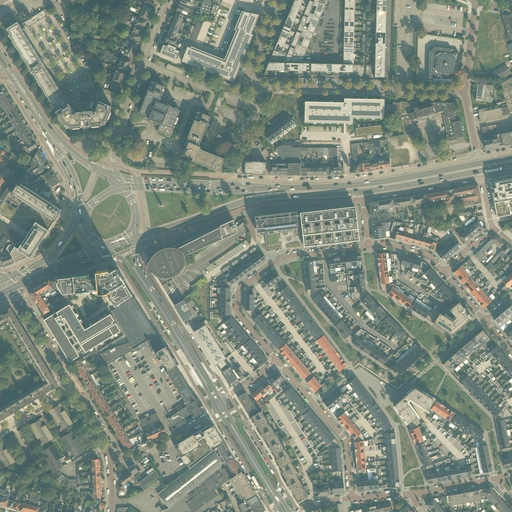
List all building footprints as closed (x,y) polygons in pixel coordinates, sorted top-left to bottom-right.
[(300,0),(294,0),(293,4),(306,9),(307,7),(308,3),(300,0)] [(309,0),(308,3),(307,7),(308,8),(311,9),(313,6),(316,7),(315,11),(318,12),(319,8),(323,10),(325,6),(314,1),(311,0),(310,0),(309,0)] [(206,3),(203,2),(200,11),(216,15),(219,7),(212,5),(212,4),(206,3)] [(293,4),(290,11),(303,16),(303,15),(306,9),(293,4)] [(137,9),(149,14),(152,8),(144,5),(143,8),(138,6),(137,9)] [(179,5),(176,12),(181,14),(182,12),(183,11),(188,13),(188,12),(190,13),(192,10),(189,9),(179,5)] [(306,9),(303,15),(304,16),(308,17),(318,21),(320,17),(316,16),(318,12),(315,11),(313,14),(310,13),(311,9),(308,8),(307,7),(306,9)] [(41,12),(44,10),(24,23),(25,23),(28,28),(47,16),(46,13),(42,15),(41,12)] [(136,10),(135,13),(140,15),(139,17),(142,19),(147,20),(149,15),(149,14),(145,12),(142,11),(141,12),(136,10)] [(290,11),(287,17),(300,22),(303,16),(290,11)] [(184,57),(182,60),(223,76),(222,77),(224,78),(223,78),(224,78),(227,80),(228,80),(232,81),(234,75),(236,76),(235,74),(236,71),(238,71),(239,70),(237,69),(251,34),(249,33),(257,15),(259,15),(259,16),(259,15),(242,12),(241,12),(242,12),(243,12),(236,29),(238,30),(225,62),(192,49),(188,47),(187,47),(187,48),(186,52),(185,52),(184,57),(184,56),(183,57),(184,57)] [(177,13),(174,19),(184,23),(185,21),(186,20),(189,21),(190,18),(188,18),(177,13)] [(300,22),(300,23),(301,23),(304,25),(305,25),(306,21),(310,23),(308,26),(311,27),(313,24),(317,26),(318,21),(308,17),(304,16),(303,15),(300,22)] [(509,41),(511,39),(511,29),(510,16),(501,15),(509,41)] [(130,22),(139,26),(144,28),(144,27),(145,27),(146,25),(145,25),(147,21),(133,16),(130,22)] [(287,17),(285,23),(298,29),(300,23),(300,22),(287,17)] [(118,18),(117,21),(129,26),(130,23),(130,22),(118,18)] [(174,19),(172,24),(180,27),(182,28),(184,23),(174,19)] [(202,27),(204,20),(199,19),(196,25),(202,27)] [(57,111),(58,113),(59,116),(58,116),(64,126),(64,125),(65,125),(67,127),(70,127),(70,129),(81,128),(81,126),(83,126),(83,124),(88,124),(88,125),(90,125),(90,127),(101,126),(101,124),(104,124),(105,121),(107,122),(111,111),(109,111),(111,106),(98,101),(95,109),(93,111),(76,112),(73,111),(65,98),(18,23),(14,25),(13,24),(8,28),(7,29),(11,37),(10,38),(13,41),(15,45),(18,48),(17,49),(20,52),(22,56),(25,60),(24,60),(27,64),(29,68),(30,67),(34,73),(33,74),(36,78),(38,82),(38,81),(41,85),(40,86),(43,89),(45,93),(48,96),(47,97),(50,100),(52,104),(53,103),(55,107),(57,108),(58,110),(57,111)] [(133,31),(137,33),(141,35),(142,34),(143,34),(143,32),(143,31),(144,29),(130,23),(129,26),(134,28),(133,31)] [(285,23),(282,30),(295,35),(297,31),(298,29),(285,23)] [(298,29),(297,31),(298,31),(302,33),(312,37),(314,33),(310,31),(311,27),(308,26),(307,30),(303,28),(305,25),(304,25),(301,23),(300,23),(298,29)] [(172,24),(170,30),(178,33),(180,27),(172,24)] [(170,30),(168,35),(168,36),(175,39),(178,39),(180,34),(178,33),(170,30)] [(282,30),(279,36),(292,42),(294,38),(295,35),(282,30)] [(127,34),(126,36),(131,38),(134,39),(139,41),(140,41),(141,39),(140,38),(141,36),(136,34),(128,31),(127,34)] [(295,35),(294,38),(295,39),(298,40),(300,37),(304,38),(302,42),(305,43),(306,39),(310,41),(312,37),(302,33),(298,31),(297,31),(295,35)] [(168,36),(168,35),(167,35),(166,39),(165,39),(164,41),(165,41),(165,42),(167,43),(176,47),(179,48),(181,47),(181,45),(181,44),(176,42),(178,39),(175,39),(168,36)] [(279,36),(277,43),(290,48),(291,46),(292,42),(279,36)] [(292,42),(291,46),(292,47),(306,52),(307,48),(303,47),(305,43),(302,42),(298,40),(295,39),(294,38),(292,42)] [(124,40),(123,42),(136,47),(138,42),(131,39),(130,42),(124,40)] [(123,45),(122,48),(125,49),(134,52),(136,47),(123,42),(123,45)] [(164,43),(161,51),(165,52),(164,55),(168,56),(172,58),(173,56),(177,58),(177,57),(177,56),(178,54),(178,55),(178,54),(179,52),(179,51),(179,52),(176,50),(175,50),(176,48),(176,47),(167,43),(167,44),(166,44),(165,44),(165,43),(164,43)] [(277,43),(274,49),(279,51),(281,52),(287,54),(290,48),(277,43)] [(287,54),(284,63),(285,63),(291,63),(298,63),(301,63),(302,60),(298,59),(300,55),(304,57),(306,52),(292,47),(291,46),(290,48),(287,54)] [(121,47),(120,50),(122,51),(121,54),(124,55),(128,56),(132,58),(134,52),(125,49),(122,48),(121,47)] [(428,74),(428,79),(433,79),(448,79),(453,79),(454,72),(455,67),(456,66),(456,65),(457,65),(457,64),(456,64),(456,63),(455,63),(456,58),(457,50),(452,49),(435,47),(429,52),(428,74)] [(274,50),(269,62),(277,63),(284,63),(287,54),(281,52),(279,51),(278,52),(274,50)] [(105,51),(104,57),(108,58),(107,60),(115,63),(115,62),(118,63),(116,67),(118,68),(122,69),(127,71),(131,62),(126,60),(122,58),(121,59),(117,58),(111,55),(111,52),(105,51)] [(276,71),(277,71),(277,63),(269,62),(264,75),(275,75),(276,71)] [(168,64),(166,69),(176,73),(182,75),(183,72),(183,71),(183,70),(178,68),(168,64)] [(353,65),(353,77),(364,77),(364,65),(353,65)] [(365,77),(375,77),(375,71),(375,65),(366,65),(365,77)] [(510,72),(508,69),(506,65),(490,74),(494,81),(510,72)] [(113,80),(117,82),(122,84),(126,74),(117,70),(116,73),(109,71),(107,76),(113,78),(113,80)] [(511,77),(499,84),(506,104),(501,105),(502,108),(483,111),(483,109),(477,110),(480,123),(510,117),(508,112),(511,110),(511,77)] [(150,86),(150,87),(139,113),(149,117),(149,119),(150,120),(150,121),(150,122),(150,123),(150,124),(150,125),(151,125),(151,126),(152,126),(152,127),(153,127),(154,127),(155,128),(156,128),(157,127),(158,127),(159,126),(159,127),(157,131),(164,134),(165,134),(165,135),(166,135),(166,136),(167,136),(168,136),(169,136),(170,136),(170,135),(171,135),(171,134),(171,133),(171,132),(171,131),(173,128),(174,128),(175,127),(174,126),(180,111),(158,102),(160,96),(161,96),(162,96),(162,95),(162,94),(161,93),(164,87),(157,84),(156,84),(156,83),(155,83),(155,82),(154,82),(153,82),(152,82),(151,83),(150,83),(150,84),(150,85),(150,86)] [(481,101),(485,102),(491,103),(491,98),(492,98),(492,97),(493,86),(477,84),(478,84),(476,95),(475,101),(476,100),(481,101)] [(0,111),(2,110),(10,104),(9,102),(9,101),(8,100),(7,99),(0,103),(0,105),(1,107),(0,107),(0,111)] [(305,102),(304,122),(344,123),(346,123),(348,123),(352,123),(352,118),(383,118),(384,100),(352,99),(349,99),(348,99),(345,99),(344,99),(344,102),(344,103),(305,102)] [(446,135),(447,142),(457,140),(456,138),(463,136),(460,121),(456,122),(454,116),(455,116),(452,103),(430,103),(430,104),(418,107),(416,102),(400,102),(400,103),(392,103),(392,105),(385,105),(385,112),(391,112),(391,116),(397,116),(397,115),(400,115),(399,118),(404,133),(413,130),(410,121),(417,119),(417,118),(419,117),(420,118),(434,114),(434,113),(442,112),(446,135)] [(6,115),(14,110),(12,107),(12,106),(11,105),(10,104),(2,110),(4,112),(1,114),(3,117),(6,115)] [(6,116),(3,117),(5,120),(8,118),(8,119),(9,121),(10,121),(18,116),(17,115),(18,115),(16,113),(15,112),(14,110),(6,115),(6,116)] [(191,157),(190,157),(193,158),(192,161),(209,167),(209,168),(209,169),(210,169),(211,169),(211,168),(214,169),(215,170),(216,171),(217,171),(218,171),(219,171),(220,171),(220,170),(221,169),(221,168),(221,167),(221,166),(224,159),(200,149),(200,148),(200,147),(199,146),(206,126),(207,126),(208,126),(208,125),(208,124),(208,123),(210,117),(203,114),(202,113),(201,113),(200,112),(199,112),(198,112),(197,113),(196,114),(196,115),(196,116),(196,117),(185,144),(187,145),(186,148),(187,148),(186,148),(186,149),(185,149),(185,150),(184,150),(184,151),(184,152),(184,153),(184,154),(185,155),(185,156),(186,156),(187,157),(188,157),(189,157),(190,156),(191,157)] [(10,121),(6,123),(8,125),(11,123),(13,126),(21,121),(20,120),(21,119),(20,118),(19,118),(18,116),(10,121)] [(288,116),(284,119),(290,127),(294,124),(295,124),(288,116)] [(284,119),(280,122),(286,130),(290,127),(284,119)] [(21,121),(13,126),(15,129),(13,130),(15,132),(24,126),(23,124),(23,123),(22,121),(21,121)] [(280,122),(276,125),(282,133),(286,130),(280,122)] [(276,125),(272,128),(278,136),(282,133),(276,125)] [(382,125),(355,129),(356,132),(356,133),(356,136),(377,134),(383,133),(382,125)] [(495,125),(488,126),(492,148),(499,147),(499,146),(497,138),(497,135),(493,136),(492,131),(492,128),(495,127),(495,125)] [(24,126),(15,132),(15,133),(16,134),(18,133),(20,136),(27,131),(27,130),(26,128),(25,128),(24,126)] [(488,126),(481,128),(484,141),(482,141),(483,146),(485,146),(485,150),(492,148),(488,126)] [(272,127),(267,130),(274,139),(278,136),(272,128),(272,127)] [(263,133),(263,134),(270,143),(270,142),(274,139),(267,130),(263,134),(263,133)] [(19,143),(20,143),(30,136),(29,134),(29,133),(28,132),(27,131),(20,136),(18,137),(20,140),(18,141),(19,143)] [(511,131),(497,135),(497,138),(499,146),(503,146),(503,145),(506,145),(507,145),(507,144),(510,144),(511,144),(510,144),(511,143),(511,131)] [(407,135),(398,136),(399,146),(402,146),(402,142),(408,141),(407,135)] [(23,144),(25,147),(34,141),(33,141),(34,140),(33,138),(32,138),(30,136),(20,143),(22,145),(23,144)] [(34,141),(25,147),(21,149),(23,152),(26,150),(28,152),(33,149),(37,147),(37,146),(37,145),(36,144),(35,143),(34,141)] [(374,141),(368,142),(369,151),(373,151),(374,160),(370,161),(371,162),(372,171),(379,170),(378,163),(377,161),(375,148),(374,141)] [(291,146),(281,145),(276,149),(282,160),(289,160),(289,164),(289,165),(290,175),(296,175),(301,175),(300,168),(301,167),(301,162),(301,155),(301,148),(292,148),(291,146)] [(381,147),(375,148),(377,161),(378,163),(379,170),(385,169),(383,159),(383,156),(381,147)] [(39,150),(30,164),(32,166),(31,167),(34,171),(36,170),(38,169),(38,168),(46,162),(39,150)] [(27,155),(23,158),(28,163),(29,162),(32,158),(27,155)] [(6,156),(2,163),(6,166),(12,157),(10,156),(8,157),(6,156)] [(237,160),(236,173),(244,174),(244,173),(250,174),(250,173),(265,174),(266,162),(251,161),(251,162),(248,162),(248,161),(237,160)] [(270,175),(273,175),(278,175),(278,161),(270,161),(270,175)] [(19,182),(28,187),(32,185),(30,182),(29,181),(35,177),(41,173),(50,167),(47,162),(46,163),(46,162),(38,168),(38,169),(36,170),(19,182)] [(6,167),(3,172),(10,177),(11,175),(13,176),(15,173),(6,167)] [(40,181),(42,184),(55,176),(51,169),(34,180),(35,183),(34,183),(35,184),(40,181)] [(3,172),(0,175),(0,176),(9,182),(10,180),(9,179),(10,177),(3,172)] [(0,176),(0,183),(4,186),(5,184),(7,185),(9,182),(0,176)] [(55,176),(42,184),(39,187),(38,185),(34,187),(35,189),(35,190),(39,193),(40,191),(52,192),(52,188),(60,183),(55,176)] [(492,182),(490,183),(491,189),(492,188),(493,193),(492,193),(497,218),(511,215),(510,215),(510,214),(509,207),(507,207),(506,201),(508,200),(509,200),(511,199),(511,178),(506,179),(501,180),(500,181),(496,181),(492,182)] [(0,230),(11,240),(13,244),(8,246),(6,249),(8,252),(8,255),(10,254),(11,254),(14,263),(26,259),(28,256),(30,258),(39,244),(40,242),(60,212),(18,184),(11,194),(9,192),(16,181),(13,179),(0,198),(0,230)] [(481,203),(480,198),(478,185),(452,190),(452,189),(451,190),(448,191),(448,190),(446,191),(425,195),(427,209),(473,200),(474,204),(481,203)] [(418,195),(412,197),(413,202),(413,205),(416,204),(417,210),(419,209),(421,209),(418,195)] [(399,199),(393,200),(394,208),(397,207),(397,212),(401,212),(399,199)] [(392,200),(385,201),(388,219),(391,218),(390,213),(393,212),(393,210),(392,205),(392,200)] [(385,201),(378,202),(380,209),(381,209),(384,209),(385,213),(383,213),(384,220),(387,219),(388,219),(385,201)] [(369,204),(371,218),(376,218),(375,212),(376,212),(376,210),(379,209),(378,202),(370,203),(369,204)] [(355,207),(345,208),(340,208),(338,209),(332,209),(330,209),(325,210),(323,210),(317,211),(315,211),(310,212),(308,212),(302,213),(300,213),(296,213),(296,211),(263,215),(255,216),(255,220),(256,229),(257,229),(257,233),(265,232),(298,228),(301,227),(304,245),(304,247),(309,247),(354,241),(359,241),(359,239),(355,208),(355,207)] [(441,223),(441,225),(449,227),(451,219),(449,218),(447,224),(441,223)] [(478,232),(483,228),(475,219),(470,223),(478,232)] [(171,276),(171,274),(178,270),(182,265),(183,263),(182,262),(182,257),(215,242),(219,241),(237,233),(236,224),(235,224),(235,225),(234,225),(233,220),(232,220),(218,227),(212,229),(202,234),(198,234),(199,235),(197,236),(193,236),(194,237),(192,238),(188,238),(189,239),(169,248),(145,259),(150,266),(150,268),(149,272),(152,270),(167,295),(169,292),(171,291),(172,292),(174,290),(178,286),(171,276)] [(469,221),(464,224),(465,226),(466,226),(474,236),(478,232),(470,223),(469,221)] [(378,227),(372,227),(373,233),(385,232),(389,231),(388,223),(384,223),(378,224),(378,227)] [(474,236),(466,226),(465,226),(461,229),(469,239),(474,236)] [(391,238),(396,240),(397,235),(398,235),(399,230),(399,229),(397,228),(396,231),(393,231),(391,238)] [(456,233),(457,233),(465,243),(469,239),(461,229),(456,233)] [(396,239),(403,241),(405,232),(399,230),(398,235),(397,235),(396,240),(396,239)] [(403,241),(409,243),(412,234),(405,232),(403,241)] [(409,243),(416,244),(418,236),(412,234),(409,243)] [(493,243),(495,244),(498,247),(497,248),(498,249),(500,247),(504,243),(495,235),(490,240),(480,251),(474,255),(479,261),(485,256),(483,254),(493,243)] [(416,244),(423,246),(425,238),(418,236),(416,244)] [(425,238),(423,246),(429,248),(430,244),(432,240),(425,238)] [(455,239),(437,254),(443,261),(461,247),(455,239)] [(235,255),(235,256),(250,247),(247,242),(217,258),(219,263),(228,258),(230,261),(232,260),(231,258),(235,255)] [(501,251),(497,255),(500,257),(500,256),(502,258),(505,255),(507,253),(510,249),(506,245),(503,249),(501,251)] [(6,253),(1,250),(0,252),(0,266),(1,267),(3,267),(13,263),(12,259),(11,257),(10,254),(8,255),(8,252),(6,253)] [(261,252),(257,255),(262,263),(266,260),(261,252)] [(257,255),(252,259),(258,266),(262,263),(257,255)] [(407,266),(409,258),(403,257),(401,264),(407,266)] [(412,268),(415,260),(409,258),(407,266),(412,268)] [(252,259),(248,262),(253,269),(258,266),(252,259)] [(463,265),(466,268),(466,269),(467,269),(473,263),(472,263),(470,261),(471,260),(470,259),(463,265)] [(418,269),(421,262),(415,260),(412,268),(418,269)] [(248,262),(244,265),(249,273),(253,269),(248,262)] [(424,274),(430,269),(425,263),(421,262),(418,269),(420,270),(424,274)] [(490,262),(485,268),(488,271),(489,271),(489,272),(493,268),(494,267),(493,266),(490,262)] [(244,265),(239,269),(245,276),(249,273),(244,265)] [(454,273),(457,277),(464,271),(466,269),(466,268),(463,265),(453,273),(454,274),(454,273)] [(46,319),(44,320),(48,327),(57,341),(64,352),(65,354),(70,362),(79,356),(85,352),(120,331),(110,314),(109,312),(111,311),(117,307),(133,298),(132,296),(132,295),(125,283),(124,282),(125,281),(124,279),(124,278),(121,274),(118,269),(117,267),(116,268),(109,272),(109,270),(107,270),(106,270),(105,270),(103,270),(96,271),(96,274),(97,276),(97,278),(90,279),(89,274),(73,276),(73,277),(71,277),(58,278),(58,279),(56,279),(56,278),(57,288),(61,294),(66,303),(68,306),(64,308),(62,309),(58,312),(56,313),(52,315),(50,316),(46,319)] [(239,269),(235,272),(240,279),(245,276),(239,269)] [(428,279),(434,273),(430,269),(424,274),(428,279)] [(457,277),(460,281),(467,275),(470,272),(467,269),(466,269),(464,271),(457,277)] [(275,271),(271,275),(277,282),(281,279),(275,271)] [(235,272),(231,275),(236,282),(240,279),(235,272)] [(431,283),(438,278),(434,273),(428,279),(431,283)] [(231,275),(226,278),(232,286),(236,282),(231,275)] [(271,275),(267,278),(273,285),(277,282),(271,275)] [(460,281),(463,285),(471,278),(467,275),(460,281)] [(505,285),(507,287),(507,288),(511,283),(510,281),(507,277),(502,281),(505,285)] [(49,279),(28,292),(35,304),(37,302),(38,302),(45,298),(46,298),(46,297),(50,294),(52,297),(49,298),(56,309),(66,303),(61,294),(57,288),(56,278),(50,282),(49,279)] [(226,278),(221,283),(221,288),(230,288),(230,287),(232,286),(226,278)] [(267,278),(263,281),(268,288),(273,285),(267,278)] [(438,278),(431,283),(435,288),(442,283),(438,278)] [(463,285),(467,289),(474,282),(471,278),(463,285)] [(474,282),(467,289),(470,292),(477,286),(479,284),(476,281),(474,282)] [(385,284),(385,283),(381,284),(381,285),(382,291),(388,295),(392,288),(394,285),(393,284),(389,284),(387,288),(386,288),(385,284)] [(440,294),(447,288),(443,284),(436,289),(440,294)] [(281,290),(279,292),(282,296),(290,291),(287,286),(281,290)] [(470,292),(473,296),(481,290),(477,286),(470,292)] [(312,300),(319,294),(316,291),(316,288),(307,289),(307,294),(312,300)] [(393,298),(398,291),(392,288),(388,295),(391,297),(393,297),(392,298),(393,298)] [(447,288),(440,294),(444,298),(450,293),(447,288)] [(473,296),(476,300),(484,294),(481,290),(473,296)] [(290,291),(282,296),(286,300),(293,295),(290,291)] [(398,291),(393,298),(394,298),(395,299),(398,301),(403,294),(398,291)] [(364,292),(357,292),(354,295),(356,297),(361,302),(368,296),(367,295),(364,292)] [(444,298),(448,303),(455,298),(450,293),(444,298)] [(319,294),(312,300),(316,304),(322,298),(319,294)] [(403,294),(398,301),(401,303),(403,304),(402,304),(403,305),(408,297),(403,294)] [(476,300),(480,304),(487,298),(484,294),(476,300)] [(168,296),(174,306),(177,304),(176,301),(175,302),(171,295),(168,296)] [(293,295),(286,300),(287,303),(289,305),(296,299),(293,295)] [(408,297),(403,305),(404,305),(405,305),(405,306),(408,308),(413,301),(414,298),(409,295),(408,297)] [(322,298),(316,304),(319,308),(326,302),(328,300),(325,296),(323,298),(322,298)] [(363,307),(371,299),(368,296),(361,302),(359,303),(363,307)] [(480,304),(483,308),(493,300),(492,300),(489,296),(487,298),(480,304)] [(108,350),(100,355),(106,365),(111,362),(135,349),(135,348),(144,343),(147,341),(150,345),(152,348),(160,363),(162,365),(165,371),(169,368),(174,365),(174,366),(176,365),(177,364),(176,364),(174,360),(173,359),(171,356),(171,355),(169,352),(168,351),(166,347),(165,347),(134,297),(133,298),(117,307),(111,311),(129,343),(111,348),(108,350)] [(38,302),(37,302),(37,303),(40,307),(39,307),(40,308),(49,303),(46,298),(45,298),(38,302)] [(296,299),(289,305),(292,309),(300,304),(296,299)] [(367,311),(375,303),(372,300),(371,299),(363,307),(367,311)] [(414,302),(410,309),(415,312),(420,305),(421,303),(421,302),(416,299),(414,302)] [(174,306),(177,310),(181,318),(182,317),(183,317),(183,318),(185,318),(186,318),(187,318),(187,319),(193,315),(184,300),(177,304),(174,306)] [(323,312),(329,306),(326,302),(319,308),(323,312)] [(468,314),(469,313),(464,308),(463,308),(459,302),(455,305),(449,310),(455,318),(452,321),(451,321),(444,316),(440,313),(433,323),(452,335),(458,330),(460,328),(464,324),(466,323),(472,318),(468,314)] [(49,303),(40,308),(41,310),(43,313),(44,314),(52,309),(49,303)] [(367,311),(365,313),(369,317),(371,315),(379,307),(378,306),(376,304),(375,303),(367,311)] [(420,305),(415,312),(420,315),(425,308),(426,306),(421,303),(420,305)] [(300,304),(292,309),(296,314),(303,308),(300,304)] [(425,308),(420,315),(425,319),(428,315),(430,312),(432,309),(426,305),(426,306),(425,308)] [(329,306),(323,312),(326,316),(333,310),(329,306)] [(371,315),(369,317),(372,321),(374,319),(376,317),(383,311),(382,310),(379,307),(371,315)] [(8,323),(10,326),(18,321),(10,308),(8,310),(9,312),(4,315),(3,314),(0,316),(5,325),(8,323)] [(303,308),(296,314),(299,318),(306,312),(303,308)] [(507,308),(507,309),(503,312),(504,313),(509,320),(511,317),(511,313),(507,308)] [(333,310),(326,316),(330,320),(337,315),(339,313),(335,309),(333,310)] [(433,323),(440,313),(439,313),(433,309),(431,313),(433,314),(431,317),(428,315),(425,319),(433,323)] [(254,310),(245,310),(253,320),(258,315),(257,314),(254,310)] [(376,317),(374,319),(378,323),(387,315),(386,314),(383,311),(376,317)] [(306,312),(299,318),(302,322),(309,317),(306,312)] [(503,312),(503,313),(499,316),(498,316),(505,324),(509,320),(504,313),(503,312)] [(258,315),(253,320),(256,324),(263,318),(260,314),(258,315)] [(221,319),(224,323),(231,317),(230,316),(230,315),(221,315),(221,319)] [(337,315),(330,320),(333,325),(340,319),(337,315)] [(386,326),(392,320),(391,319),(391,320),(391,319),(390,318),(389,317),(388,316),(382,322),(386,326)] [(494,320),(493,320),(500,328),(503,331),(507,327),(505,324),(498,316),(498,317),(494,320)] [(231,317),(224,323),(227,327),(234,322),(231,317)] [(309,317),(302,322),(305,327),(313,321),(309,317)] [(263,318),(256,324),(260,328),(267,322),(263,318)] [(216,364),(219,370),(220,370),(221,369),(226,364),(224,360),(226,358),(206,325),(209,323),(206,319),(197,326),(198,329),(193,332),(214,366),(216,364)] [(338,330),(345,324),(341,320),(334,326),(338,330)] [(392,320),(386,326),(391,330),(397,325),(396,324),(395,323),(394,322),(393,321),(392,320)] [(10,326),(18,339),(26,334),(18,321),(10,326)] [(313,321),(305,327),(309,331),(316,325),(313,321)] [(234,322),(227,327),(231,332),(238,326),(234,322)] [(267,322),(260,328),(263,332),(270,326),(267,322)] [(342,334),(349,328),(345,324),(338,330),(342,334)] [(316,325),(309,331),(312,335),(319,330),(316,325)] [(395,334),(395,335),(401,329),(400,328),(399,327),(398,326),(397,325),(391,330),(395,334)] [(238,326),(231,332),(235,336),(241,330),(238,326)] [(270,326),(263,332),(267,336),(274,330),(270,326)] [(349,335),(352,333),(349,328),(342,334),(345,338),(349,335)] [(358,338),(361,333),(363,331),(360,329),(356,333),(354,335),(353,337),(349,335),(345,338),(347,340),(350,343),(353,345),(358,338)] [(395,334),(392,337),(395,339),(398,341),(405,333),(404,332),(403,331),(402,330),(401,330),(402,330),(401,329),(395,335),(395,334)] [(241,330),(235,336),(238,340),(245,334),(241,330)] [(274,330),(267,336),(270,341),(277,335),(274,330)] [(319,330),(312,335),(315,340),(323,334),(319,330)] [(484,341),(486,343),(490,339),(482,330),(478,334),(484,341)] [(18,339),(26,353),(34,348),(26,334),(18,339)] [(245,334),(238,340),(242,344),(249,338),(245,334)] [(478,334),(474,337),(480,344),(484,341),(478,334)] [(277,335),(270,341),(274,345),(281,339),(277,335)] [(323,335),(316,341),(320,345),(327,340),(327,339),(323,335)] [(474,337),(470,341),(476,348),(478,349),(482,346),(480,344),(474,337)] [(358,338),(353,345),(358,348),(363,341),(358,338)] [(243,345),(240,347),(244,351),(246,349),(253,343),(250,339),(243,345)] [(281,339),(274,345),(277,349),(284,343),(281,339)] [(363,341),(358,348),(363,351),(368,344),(368,345),(369,343),(367,341),(364,339),(363,341)] [(327,340),(320,345),(323,350),(330,344),(327,340)] [(226,341),(225,342),(223,343),(231,354),(234,351),(226,341)] [(470,341),(466,344),(472,351),(474,353),(478,349),(476,348),(476,347),(470,341)] [(253,343),(246,349),(250,354),(257,348),(253,343)] [(285,344),(278,350),(282,354),(289,348),(285,344)] [(330,344),(323,350),(326,354),(334,348),(333,348),(330,344)] [(368,344),(363,351),(368,355),(373,348),(368,345),(368,344)] [(415,344),(412,347),(413,349),(420,357),(422,355),(424,354),(417,346),(415,344)] [(466,344),(462,347),(468,354),(470,356),(474,353),(472,351),(466,344)] [(488,353),(486,355),(489,359),(492,357),(493,356),(495,359),(502,354),(500,350),(496,346),(488,353)] [(464,357),(468,354),(462,347),(458,350),(464,357)] [(26,353),(34,366),(42,361),(34,348),(26,353)] [(257,348),(250,354),(253,358),(260,352),(257,348)] [(289,348),(282,354),(285,358),(292,352),(289,348)] [(334,348),(326,354),(329,358),(337,353),(334,349),(334,348)] [(373,358),(378,351),(373,348),(368,355),(373,358)] [(420,357),(413,349),(409,353),(416,361),(415,360),(418,358),(418,359),(420,357)] [(96,350),(91,353),(94,359),(99,356),(96,350)] [(458,350),(455,354),(461,361),(462,362),(466,359),(464,357),(458,350)] [(378,351),(373,358),(378,361),(383,355),(383,354),(378,351)] [(260,352),(253,358),(257,362),(264,356),(260,352)] [(292,352),(285,358),(289,363),(296,357),(292,352)] [(337,353),(329,358),(333,363),(340,357),(340,356),(340,357),(337,353)] [(416,361),(409,353),(405,356),(412,364),(411,364),(414,362),(416,361)] [(383,355),(378,361),(383,365),(388,358),(383,354),(383,355)] [(403,354),(399,358),(401,360),(408,368),(407,367),(409,365),(410,366),(412,364),(405,356),(403,354)] [(455,354),(451,357),(457,364),(458,366),(462,362),(461,361),(455,354)] [(498,363),(505,357),(502,354),(495,359),(498,363)] [(264,356),(257,362),(260,366),(267,360),(264,356)] [(296,357),(289,363),(293,367),(300,361),(296,357)] [(340,357),(333,363),(336,367),(343,362),(340,358),(340,357)] [(451,357),(447,360),(453,367),(454,369),(458,366),(457,364),(451,357)] [(505,357),(498,363),(502,367),(509,361),(505,357)] [(77,368),(77,369),(86,363),(87,363),(84,358),(74,363),(76,366),(75,367),(76,369),(77,368)] [(408,368),(401,360),(397,363),(404,371),(403,371),(405,369),(406,369),(408,368)] [(448,371),(450,373),(455,370),(453,367),(447,360),(442,364),(448,371)] [(34,366),(42,379),(51,374),(42,361),(34,366)] [(300,361),(293,367),(296,371),(303,365),(300,361)] [(509,361),(502,367),(505,371),(511,365),(509,361)] [(343,362),(336,367),(339,371),(347,366),(346,365),(343,362)] [(77,369),(80,374),(87,370),(90,369),(86,363),(77,369)] [(403,371),(404,371),(397,363),(390,369),(395,372),(396,371),(399,375),(400,375),(399,374),(403,371)] [(221,369),(220,370),(221,372),(230,387),(239,381),(238,379),(230,367),(228,368),(226,364),(221,369)] [(169,368),(165,371),(170,379),(183,400),(185,403),(186,405),(196,399),(194,394),(176,365),(174,366),(174,365),(169,368)] [(303,365),(296,371),(299,375),(300,375),(307,369),(303,365)] [(307,369),(300,375),(301,376),(303,379),(310,373),(307,369)] [(80,374),(84,380),(90,376),(87,370),(80,374)] [(278,372),(273,376),(279,383),(284,379),(278,372)] [(44,382),(42,384),(47,392),(49,390),(49,389),(54,386),(56,388),(58,387),(51,374),(42,379),(44,382)] [(90,376),(84,380),(85,382),(85,383),(86,385),(93,381),(95,380),(92,374),(90,376)] [(273,376),(269,379),(275,387),(279,383),(273,376)] [(470,381),(470,380),(466,376),(460,383),(464,386),(470,381)] [(313,377),(306,383),(310,387),(317,381),(313,377)] [(356,378),(348,384),(352,388),(359,382),(356,378)] [(266,382),(261,386),(267,392),(269,395),(273,391),(276,395),(278,393),(268,380),(266,382)] [(470,380),(470,381),(464,386),(468,390),(474,384),(470,380)] [(89,388),(90,390),(97,386),(93,381),(86,385),(88,388),(89,388)] [(310,388),(314,392),(321,386),(317,382),(310,388)] [(359,382),(352,388),(355,392),(362,387),(359,382)] [(42,384),(29,392),(34,400),(47,392),(42,384)] [(474,384),(468,390),(471,394),(473,392),(477,388),(478,388),(474,384)] [(90,390),(93,396),(100,392),(97,386),(90,390)] [(261,386),(256,391),(261,397),(267,392),(261,386)] [(291,387),(284,393),(287,397),(294,392),(291,387)] [(362,387),(355,392),(358,397),(365,391),(362,387)] [(403,398),(394,405),(394,406),(396,409),(398,411),(408,424),(415,419),(417,418),(417,417),(405,401),(409,398),(411,399),(427,410),(428,410),(430,411),(436,402),(434,400),(415,388),(414,388),(410,392),(407,394),(403,398)] [(477,388),(473,392),(471,394),(472,395),(475,398),(479,394),(481,392),(482,392),(478,388),(477,388)] [(256,391),(251,395),(256,401),(261,397),(256,391)] [(339,391),(335,394),(341,401),(345,398),(341,393),(339,391)] [(365,391),(358,397),(361,401),(369,395),(365,391)] [(29,392),(16,399),(21,407),(34,400),(29,392)] [(93,396),(97,401),(103,397),(100,392),(93,396)] [(294,392),(287,397),(291,402),(298,396),(294,392)] [(482,392),(481,392),(479,394),(475,398),(479,402),(485,396),(486,396),(482,392)] [(242,395),(237,398),(239,401),(240,402),(240,401),(242,404),(241,405),(242,406),(242,405),(248,415),(256,410),(249,398),(246,393),(242,395)] [(335,394),(331,397),(337,404),(341,401),(335,394)] [(369,395),(361,401),(365,405),(372,400),(369,395)] [(298,396),(291,402),(294,406),(301,400),(298,396)] [(485,396),(479,402),(483,406),(489,399),(486,396),(485,396)] [(97,401),(100,406),(106,402),(103,397),(97,401)] [(331,397),(328,400),(334,407),(336,410),(340,407),(337,404),(331,397)] [(176,413),(167,420),(170,425),(173,430),(205,411),(197,398),(196,399),(186,405),(182,408),(182,409),(176,413)] [(16,399),(3,407),(8,415),(21,407),(16,399)] [(489,399),(483,406),(487,410),(487,409),(493,403),(492,402),(489,399)] [(301,400),(294,406),(298,410),(305,404),(301,400)] [(328,400),(324,403),(330,410),(334,407),(328,400)] [(372,400),(365,405),(368,410),(375,404),(372,400)] [(100,406),(103,412),(109,408),(106,402),(100,406)] [(441,405),(436,402),(430,411),(434,414),(441,405)] [(58,430),(60,432),(63,430),(73,424),(65,410),(63,412),(60,408),(63,406),(61,403),(58,405),(48,412),(56,425),(59,424),(61,428),(58,430)] [(491,413),(497,407),(493,403),(487,409),(487,410),(491,414),(491,413)] [(305,404),(298,410),(301,414),(308,408),(306,406),(305,404)] [(375,404),(368,410),(371,414),(379,408),(375,404)] [(179,405),(173,409),(176,413),(182,409),(179,405)] [(445,408),(441,405),(434,414),(439,417),(440,416),(445,408)] [(3,407),(0,409),(0,420),(8,415),(3,407)] [(495,417),(501,411),(497,407),(491,413),(491,414),(494,417),(495,417)] [(103,412),(106,417),(113,413),(109,408),(103,412)] [(379,408),(371,414),(374,418),(382,413),(379,408)] [(450,411),(445,408),(440,416),(444,419),(445,418),(450,411)] [(309,409),(302,415),(306,420),(313,414),(309,409)] [(255,426),(256,425),(259,430),(269,424),(261,411),(251,417),(254,422),(253,423),(255,426)] [(445,418),(449,421),(454,414),(450,411),(445,418)] [(495,417),(494,417),(495,422),(496,422),(504,420),(503,413),(501,411),(495,417)] [(106,417),(109,422),(116,418),(113,413),(106,417)] [(149,425),(159,420),(156,413),(146,418),(149,425)] [(344,413),(337,419),(340,422),(339,422),(340,422),(347,416),(344,413)] [(382,413),(374,418),(378,423),(385,417),(382,413)] [(313,414),(306,420),(309,424),(316,418),(313,414)] [(450,423),(448,426),(453,429),(455,426),(455,425),(460,417),(456,414),(451,422),(450,423)] [(347,416),(340,422),(340,423),(343,426),(346,424),(350,420),(347,416)] [(385,417),(378,423),(381,427),(388,422),(385,417)] [(460,428),(465,420),(460,417),(455,425),(460,428)] [(39,444),(41,447),(44,445),(44,444),(54,438),(46,425),(43,426),(41,422),(43,420),(42,418),(39,420),(29,426),(37,440),(39,438),(42,442),(39,444)] [(110,426),(112,428),(119,424),(116,418),(109,422),(111,425),(110,426)] [(146,418),(140,420),(143,427),(149,425),(146,418)] [(316,418),(309,424),(313,428),(320,422),(316,418)] [(418,427),(415,419),(408,424),(410,430),(412,430),(418,427)] [(346,424),(343,426),(344,426),(343,427),(344,427),(347,430),(348,432),(349,432),(356,426),(355,426),(350,420),(346,424)] [(463,433),(469,423),(465,420),(460,428),(458,430),(463,433)] [(320,422),(313,428),(316,432),(323,426),(320,422)] [(388,422),(381,427),(384,431),(392,426),(388,422)] [(178,447),(175,449),(186,465),(187,464),(189,468),(190,469),(215,449),(223,442),(212,423),(177,444),(178,447)] [(469,423),(463,433),(468,436),(469,434),(474,426),(469,423)] [(114,431),(116,433),(122,429),(119,424),(112,428),(114,431)] [(262,438),(263,437),(266,442),(276,436),(269,424),(259,430),(262,434),(260,435),(262,438)] [(163,426),(157,428),(160,435),(166,433),(163,426)] [(323,426),(316,432),(320,436),(327,430),(323,426)] [(356,426),(349,432),(351,435),(353,437),(353,438),(354,439),(354,438),(354,439),(356,436),(361,433),(356,426)] [(473,437),(478,429),(474,426),(469,434),(473,437)] [(157,428),(151,431),(154,438),(160,435),(157,428)] [(116,433),(119,438),(126,435),(122,429),(116,433)] [(478,440),(483,432),(478,429),(473,437),(472,439),(477,442),(478,440)] [(72,459),(85,451),(77,437),(74,439),(72,435),(75,433),(73,430),(70,432),(60,439),(68,452),(70,451),(74,457),(72,459)] [(327,430),(320,436),(324,440),(331,434),(327,430)] [(143,432),(136,435),(136,436),(140,444),(147,441),(143,431),(143,432)] [(154,438),(151,431),(145,433),(148,440),(154,438)] [(485,433),(483,432),(478,440),(477,442),(479,443),(479,446),(487,445),(485,433)] [(356,436),(354,439),(354,442),(364,441),(363,436),(361,433),(356,436)] [(331,434),(324,440),(327,444),(334,438),(331,434)] [(119,438),(122,444),(129,440),(126,435),(119,438)] [(266,442),(269,447),(268,448),(270,451),(271,450),(274,455),(276,457),(274,458),(277,463),(279,462),(280,464),(279,465),(280,467),(290,461),(290,462),(292,461),(286,451),(284,449),(276,436),(266,442)] [(334,438),(327,444),(331,449),(340,448),(340,445),(334,439),(334,438)] [(129,440),(122,444),(122,445),(123,447),(124,447),(126,449),(132,445),(129,440)] [(1,467),(3,470),(6,468),(16,462),(7,448),(5,450),(2,445),(5,444),(3,441),(0,443),(1,443),(0,443),(0,462),(1,461),(4,466),(1,467)] [(169,508),(185,501),(186,503),(190,500),(198,495),(198,494),(196,492),(194,489),(233,457),(232,455),(231,454),(230,452),(224,442),(223,442),(215,449),(190,469),(168,486),(165,488),(160,492),(158,494),(169,508)] [(426,448),(424,443),(415,446),(417,451),(426,448)] [(44,459),(53,473),(66,465),(65,465),(63,466),(59,460),(62,458),(53,445),(43,451),(43,450),(40,452),(41,455),(44,454),(47,458),(44,459)] [(478,447),(474,448),(475,453),(479,452),(488,450),(487,445),(479,446),(478,447)] [(355,448),(355,449),(355,452),(356,455),(365,455),(365,454),(364,447),(355,447),(355,448)] [(419,456),(428,453),(426,448),(417,451),(419,456)] [(430,458),(428,453),(419,456),(421,461),(430,458)] [(95,455),(88,459),(89,460),(91,460),(91,463),(91,466),(100,466),(99,463),(99,459),(97,459),(95,455)] [(365,455),(356,455),(356,459),(356,462),(356,463),(360,463),(366,463),(365,455)] [(198,495),(190,500),(186,503),(189,508),(191,507),(193,505),(196,503),(198,502),(200,500),(203,498),(205,497),(207,495),(210,493),(212,491),(214,490),(216,488),(217,488),(224,483),(228,480),(231,477),(241,471),(240,470),(240,469),(238,466),(233,457),(194,489),(196,492),(198,494),(198,495)] [(431,464),(430,458),(421,461),(423,467),(431,464)] [(285,478),(287,480),(296,475),(298,474),(290,462),(290,461),(280,467),(283,472),(282,473),(284,476),(285,475),(286,477),(285,478)] [(128,468),(131,472),(133,475),(138,471),(133,464),(128,468)] [(463,469),(464,477),(465,477),(468,476),(472,475),(471,466),(465,467),(466,469),(464,469),(463,469)] [(461,477),(461,478),(464,477),(463,469),(460,470),(459,468),(455,469),(456,475),(456,478),(461,477)] [(134,477),(135,478),(143,489),(159,477),(155,471),(142,480),(138,474),(134,477)] [(255,495),(241,471),(231,477),(228,480),(242,503),(255,495)] [(128,473),(123,476),(128,483),(135,478),(134,477),(133,475),(131,472),(128,474),(128,473)] [(296,475),(287,480),(286,481),(289,486),(287,487),(289,490),(290,489),(294,494),(304,488),(296,475)] [(128,483),(123,476),(119,480),(121,483),(118,486),(118,492),(124,492),(123,489),(125,488),(124,486),(128,483)] [(323,484),(322,484),(323,487),(323,492),(323,496),(329,495),(329,493),(332,493),(331,484),(331,482),(330,482),(330,483),(328,483),(328,482),(327,483),(323,483),(322,483),(323,484)] [(488,489),(477,491),(478,492),(479,500),(488,499),(492,503),(499,497),(498,496),(499,495),(497,492),(493,488),(491,488),(490,487),(488,489)] [(294,494),(298,501),(301,499),(302,500),(305,498),(304,497),(308,495),(304,488),(294,494)] [(16,497),(13,509),(19,510),(20,506),(21,503),(20,503),(21,501),(18,501),(19,497),(20,498),(22,492),(18,491),(16,497)] [(101,491),(92,491),(93,492),(93,495),(93,498),(93,499),(100,501),(100,497),(101,497),(100,494),(101,494),(101,492),(101,491)] [(6,507),(7,503),(9,494),(4,493),(3,498),(2,498),(0,506),(6,507)] [(27,507),(26,511),(32,511),(35,500),(37,495),(34,494),(32,500),(32,502),(30,501),(29,505),(28,504),(27,507)] [(45,511),(46,510),(54,511),(55,504),(54,504),(50,504),(50,503),(50,504),(49,507),(44,506),(46,496),(43,495),(39,511),(45,511)] [(260,511),(264,510),(255,495),(242,503),(239,505),(241,511),(260,511)] [(451,505),(457,504),(455,495),(446,496),(448,502),(450,502),(451,505)] [(8,503),(7,508),(13,509),(16,497),(13,496),(12,501),(9,500),(8,503)] [(492,503),(496,507),(503,502),(499,497),(492,503)] [(433,499),(426,505),(430,509),(437,503),(438,502),(439,502),(437,498),(433,499)] [(162,511),(189,511),(191,511),(189,508),(186,503),(185,501),(169,508),(162,511)] [(496,507),(499,511),(506,506),(503,502),(496,507)] [(382,504),(383,511),(384,511),(383,511),(389,511),(389,510),(391,510),(389,503),(382,504)] [(430,509),(432,511),(434,511),(440,507),(437,503),(430,509)]
